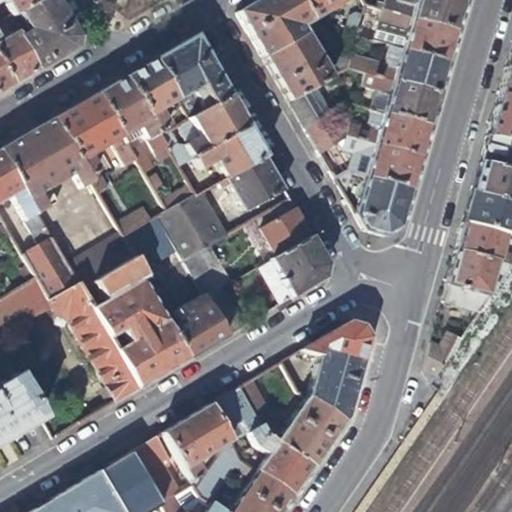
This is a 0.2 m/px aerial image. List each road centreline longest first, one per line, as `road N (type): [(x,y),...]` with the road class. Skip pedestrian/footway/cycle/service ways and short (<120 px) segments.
road 1 (residential): [(0,491),(351,276)]
road 2 (residential): [(351,276),(200,3)]
road 3 (tertiary): [(488,0),(407,289)]
road 4 (tertiary): [(407,289),(406,322),(376,429),(318,511)]
road 5 (residential): [(0,119),(115,52)]
